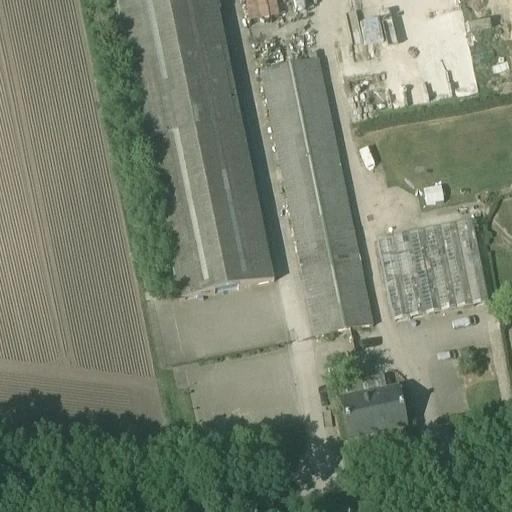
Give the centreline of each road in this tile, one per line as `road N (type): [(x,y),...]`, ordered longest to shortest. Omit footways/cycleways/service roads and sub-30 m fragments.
road 1 (unclassified): [(0,479),(320,506),(511,468)]
road 2 (unknown): [(320,506),(310,392),(231,0)]
